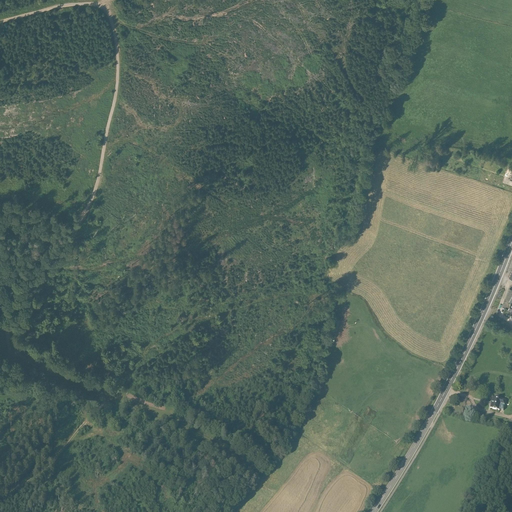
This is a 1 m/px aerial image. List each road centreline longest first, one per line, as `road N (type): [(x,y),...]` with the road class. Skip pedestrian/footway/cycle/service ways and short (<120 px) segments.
road 1 (track): [(0,23),(100,6),(112,25),(117,63),(88,205),(64,239),(0,282)]
road 2 (track): [(0,497),(48,469),(117,388),(153,408),(187,406),(260,342),(297,324),(309,297)]
road 3 (secondary): [(511,240),(460,361),(374,511)]
